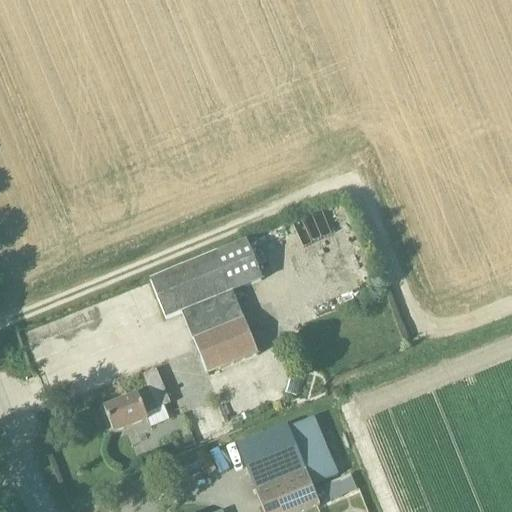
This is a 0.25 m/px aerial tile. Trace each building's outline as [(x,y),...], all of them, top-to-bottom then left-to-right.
[(311,238),(315,264),(335,261),(338,279),(353,277),(344,221),(290,231),(292,241),(311,238)] [(232,292),(261,280),(245,242),(150,281),(165,319),(182,312),(207,375),(258,354),(232,292)] [(41,356),(91,338),(85,320),(35,338),(41,356)] [(144,415),(156,410),(169,405),(155,370),(141,376),(150,395),(137,398),(137,396),(103,409),(113,434),(147,421),(144,415)] [(190,418),(198,439),(222,430),(215,409),(190,418)] [(308,511),(319,508),(311,489),(338,478),(313,419),(286,430),(285,427),(236,447),(255,492),(254,492),(262,511),(308,511)]
